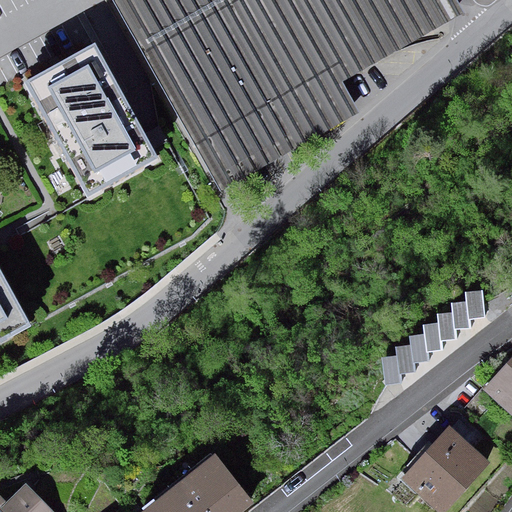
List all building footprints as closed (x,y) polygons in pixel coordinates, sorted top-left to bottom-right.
[(449,0),(121,0),(229,192),(364,118),(345,84),(460,19),(449,0)] [(97,48),(24,88),(88,203),(162,163),(97,48)] [(5,267),(0,269),(0,354),(40,333),(5,267)] [(442,356),(470,330),(469,324),(488,322),(485,299),(470,301),(448,322),(442,322),(421,343),(416,344),(394,365),(384,366),(387,391),(398,390),(418,370),(431,369),(430,358),(442,356)] [(511,362),(486,392),(511,414),(511,362)] [(456,427),(408,478),(445,511),(452,511),(497,465),(456,427)] [(216,456),(147,511),(238,511),(253,501),(216,456)] [(0,497),(0,496),(0,511),(53,511),(29,488),(11,507),(0,497)]
